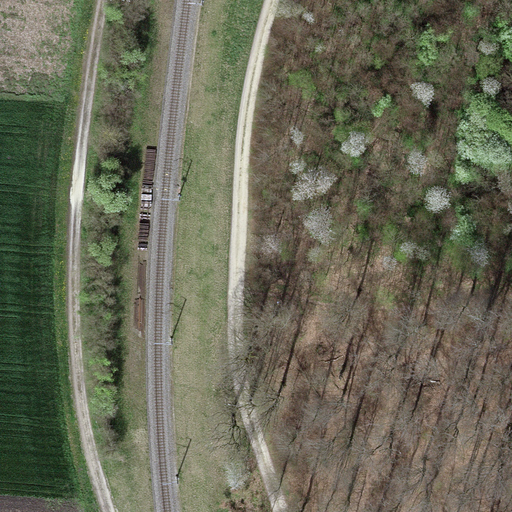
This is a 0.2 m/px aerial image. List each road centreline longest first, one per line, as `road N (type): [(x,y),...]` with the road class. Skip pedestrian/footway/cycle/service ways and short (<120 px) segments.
road 1 (track): [(109,511),(66,312),(80,156),(107,0)]
road 2 (track): [(267,0),(242,97),(237,325),(276,511)]
